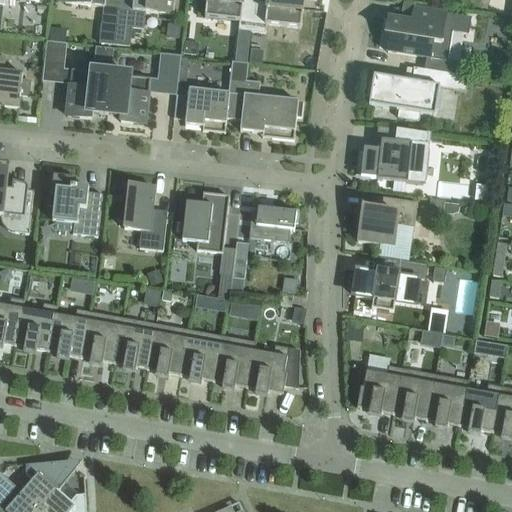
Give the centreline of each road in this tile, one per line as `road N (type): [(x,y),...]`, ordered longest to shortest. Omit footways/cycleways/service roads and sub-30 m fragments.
road 1 (residential): [(334,185),(0,135)]
road 2 (residential): [(331,464),(0,403)]
road 3 (residential): [(331,464),(334,185)]
road 4 (residential): [(334,185),(361,0)]
road 5 (residential): [(511,495),(331,464)]
